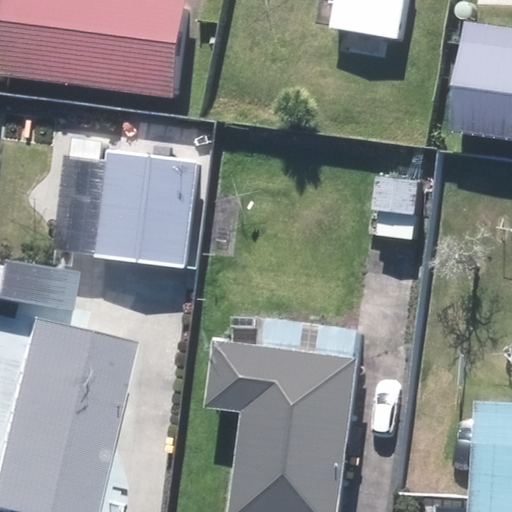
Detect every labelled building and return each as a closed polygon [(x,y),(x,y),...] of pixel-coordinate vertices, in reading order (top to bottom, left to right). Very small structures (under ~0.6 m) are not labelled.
[(187,0),(4,0),(0,46),(0,93),(176,112),(187,0)] [(402,48),(406,0),(341,0),(337,42),(402,48)] [(511,44),(465,40),(456,146),(511,151),(511,44)] [(192,178),(102,173),(98,264),(187,269),(192,178)] [(434,184),(373,179),(370,222),(431,227),(434,184)] [(62,285),(0,271),(0,311),(53,324),(62,285)] [(76,511),(120,359),(16,329),(0,385),(0,511),(76,511)] [(261,361),(218,357),(212,423),(243,426),(234,511),(340,511),(357,344),(264,335),(261,361)] [(511,511),(511,413),(472,411),(466,511),(511,511)]
